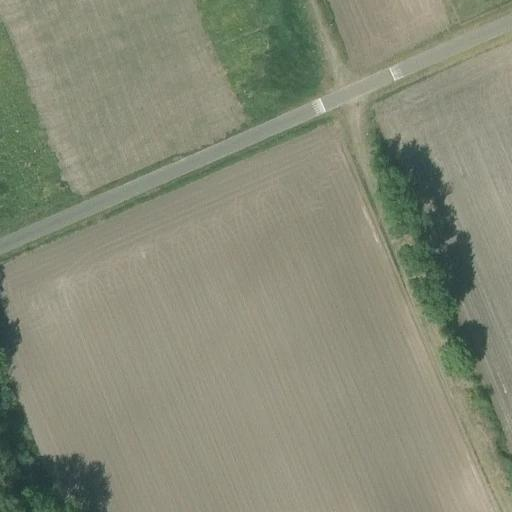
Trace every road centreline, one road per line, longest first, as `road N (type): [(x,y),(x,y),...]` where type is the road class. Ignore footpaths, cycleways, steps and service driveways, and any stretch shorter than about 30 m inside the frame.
road 1 (track): [(505,511),(352,121),(349,93)]
road 2 (unclassified): [(349,93),(0,247)]
road 3 (unclassified): [(511,19),(349,93)]
